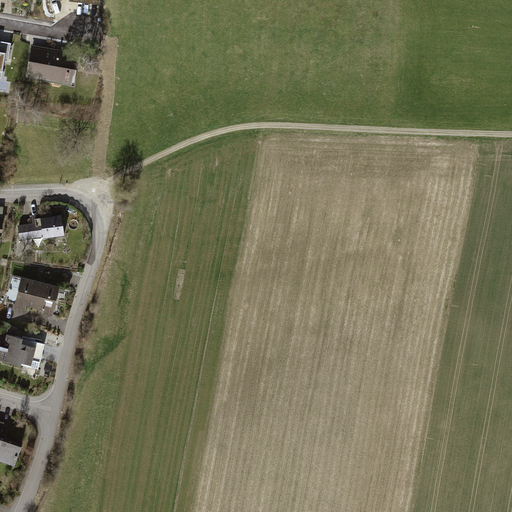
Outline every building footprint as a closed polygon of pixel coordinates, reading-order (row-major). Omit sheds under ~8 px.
[(77,57),(32,49),(26,79),(71,87),(77,57)] [(66,239),(62,215),(38,219),(38,223),(18,226),(21,242),(40,239),(40,243),(66,239)] [(36,304),(41,284),(14,277),(7,302),(26,307),(27,302),(36,304)] [(42,281),(41,284),(36,304),(45,307),(44,311),(53,313),(59,288),(49,286),(50,283),(42,281)] [(22,339),(4,335),(1,347),(0,346),(0,362),(20,368),(21,364),(31,367),(32,363),(40,365),(46,344),(36,341),(36,339),(26,337),(25,338),(22,337),(22,339)] [(7,424),(0,422),(0,463),(17,469),(25,449),(1,440),(7,424)]
